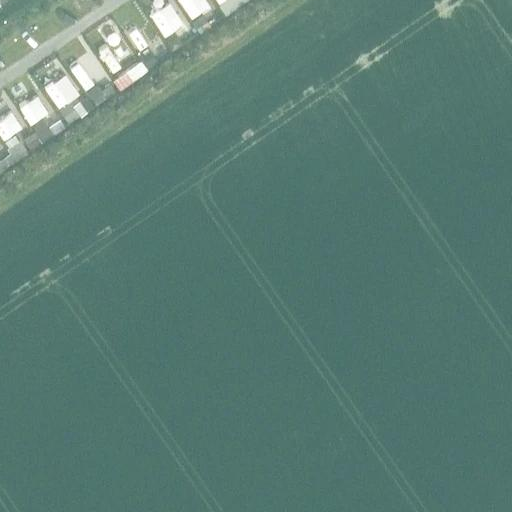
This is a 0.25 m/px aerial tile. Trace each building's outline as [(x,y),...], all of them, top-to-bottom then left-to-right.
[(166,0),(157,0),(155,2),(168,24),(177,19),(166,0)] [(202,13),(192,19),(200,31),(210,25),(202,13)] [(144,15),(133,18),(140,38),(150,34),(144,15)] [(172,32),(164,37),(172,50),(180,46),(172,32)] [(115,33),(105,36),(113,60),(123,57),(115,33)] [(151,49),(142,55),(148,65),(158,58),(151,49)] [(62,95),(80,83),(68,66),(51,78),(62,95)] [(98,83),(87,90),(95,101),(106,94),(98,83)] [(33,89),(25,93),(36,111),(44,106),(33,89)] [(86,93),(79,98),(87,108),(93,104),(86,93)] [(15,100),(0,110),(0,115),(8,128),(26,115),(15,100)] [(70,100),(59,108),(69,123),(80,115),(70,100)] [(43,118),(33,125),(43,139),(53,133),(43,118)] [(35,131),(24,138),(31,148),(42,141),(35,131)] [(20,138),(7,147),(10,151),(16,159),(28,150),(20,138)] [(10,151),(0,158),(0,169),(16,159),(10,151)]
